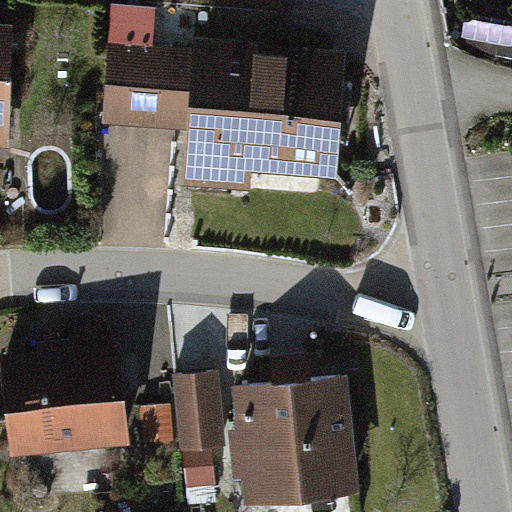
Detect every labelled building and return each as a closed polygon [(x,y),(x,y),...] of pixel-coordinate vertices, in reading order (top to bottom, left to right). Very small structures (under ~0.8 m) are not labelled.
[(12,20),(0,20),(0,138),(12,139),(12,20)] [(198,49),(194,122),(190,181),(254,185),(255,164),(338,170),(347,46),(200,35),(198,49)] [(194,122),(198,49),(115,44),(111,117),(194,122)] [(134,347),(17,353),(21,443),(138,437),(134,347)] [(231,367),(179,373),(188,448),(239,442),(231,367)] [(362,374),(251,382),(260,492),(370,483),(362,374)]
